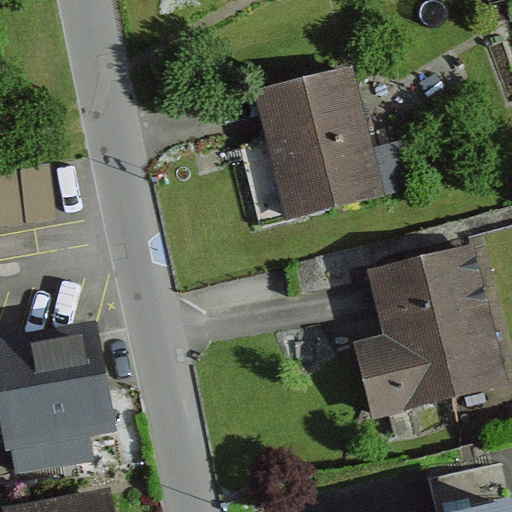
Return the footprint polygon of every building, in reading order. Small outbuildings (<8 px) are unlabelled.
[(347,80),(255,104),(286,221),(378,198),(347,80)] [(0,173),(0,223),(53,216),(47,168),(0,173)] [(468,248),(367,275),(385,343),(355,351),(375,422),(505,388),(468,248)] [(0,347),(0,390),(9,443),(108,426),(92,332),(0,347)] [(21,511),(107,511),(104,495),(21,511)]
